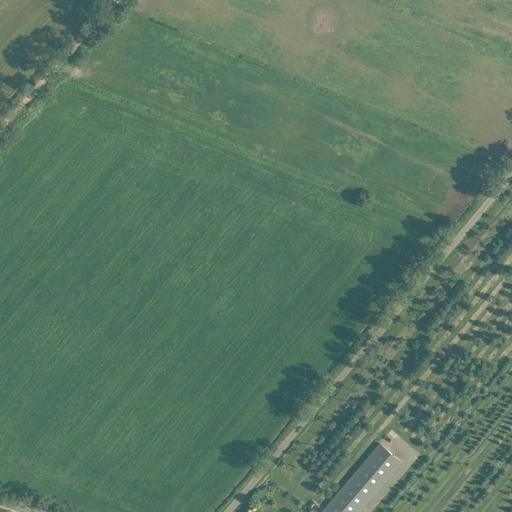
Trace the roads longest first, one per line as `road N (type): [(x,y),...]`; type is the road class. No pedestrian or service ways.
road 1 (unclassified): [(252,511),(511,194)]
road 2 (track): [(0,135),(121,0)]
